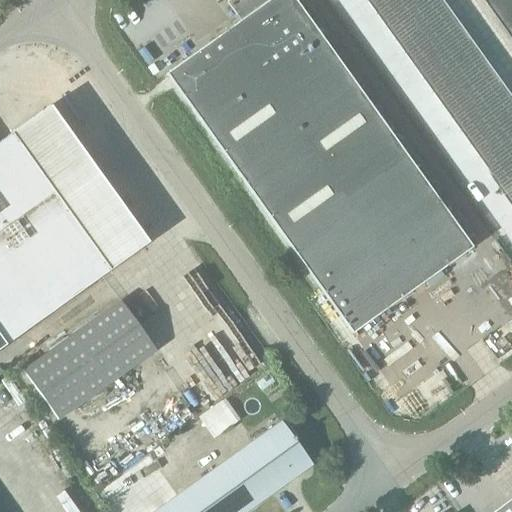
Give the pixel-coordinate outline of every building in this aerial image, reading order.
[(472,248),(305,15),(311,10),(304,0),(231,0),(226,3),(239,22),(165,75),(352,335),(472,248)] [(369,0),(366,2),(376,15),(396,0),(369,0)] [(409,0),(396,0),(376,15),(385,28),(414,7),(409,0)] [(443,0),(424,0),(414,7),(424,20),(446,4),(443,0)] [(511,0),(483,0),(511,40),(511,0)] [(446,4),(424,20),(433,33),(456,17),(446,4)] [(394,41),(424,20),(414,7),(385,28),(394,41)] [(433,33),(442,46),(465,30),(456,17),(433,33)] [(404,54),(433,33),(424,20),(394,41),(404,54)] [(474,43),(465,30),(442,46),(452,59),(474,43)] [(433,33),(404,54),(413,67),(442,46),(433,33)] [(461,72),(484,56),(474,43),(452,59),(461,72)] [(442,46),(413,67),(422,80),(452,59),(442,46)] [(475,92),(498,75),(484,56),(461,72),(470,85),(475,92)] [(422,80),(432,93),(461,72),(452,59),(422,80)] [(470,85),(461,72),(432,93),(441,106),(470,85)] [(479,98),(502,82),(498,75),(475,92),(479,98)] [(502,82),(479,98),(476,101),(486,114),(511,95),(502,82)] [(450,119),(476,101),(479,98),(475,92),(470,85),(441,106),(446,113),(450,119)] [(486,114),(495,127),(511,114),(511,95),(486,114)] [(476,101),(450,119),(460,132),(486,114),(476,101)] [(50,106),(11,134),(0,142),(0,349),(5,346),(109,271),(148,243),(50,106)] [(486,114),(460,132),(469,145),(495,127),(486,114)] [(511,134),(511,114),(495,127),(504,140),(511,135),(511,134)] [(504,140),(495,127),(469,145),(478,158),(504,140)] [(487,171),(511,153),(511,136),(511,135),(504,140),(478,158),(487,171)] [(511,153),(487,171),(497,184),(511,173),(511,153)] [(511,173),(497,184),(506,198),(511,193),(511,173)] [(22,372),(58,421),(155,351),(120,302),(22,372)] [(415,420),(433,414),(427,394),(408,400),(415,420)] [(207,423),(219,446),(245,432),(233,409),(207,423)] [(247,511),(270,495),(311,466),(291,438),(295,436),(284,420),(155,511),(247,511)] [(15,450),(33,439),(28,432),(11,442),(15,450)] [(511,511),(511,501),(496,511),(511,511)]
